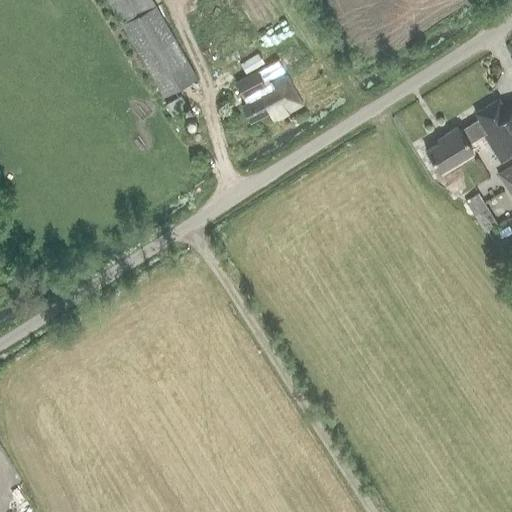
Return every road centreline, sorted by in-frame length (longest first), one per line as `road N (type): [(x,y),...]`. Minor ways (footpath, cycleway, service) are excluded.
road 1 (unclassified): [(0,336),(511,19)]
road 2 (track): [(187,220),(371,511)]
